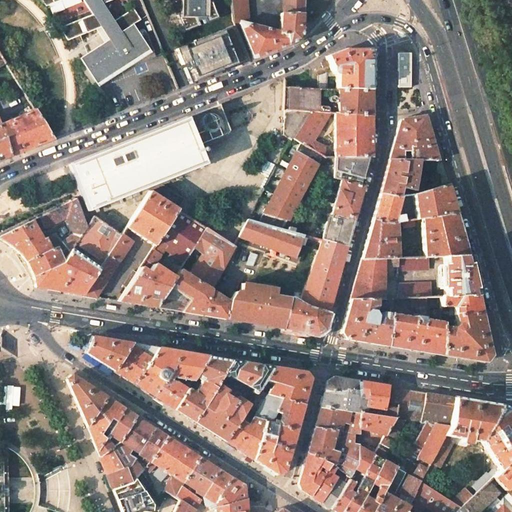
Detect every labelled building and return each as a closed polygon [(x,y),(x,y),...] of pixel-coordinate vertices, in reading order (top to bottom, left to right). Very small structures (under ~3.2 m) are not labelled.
[(43,0),(48,6),(62,0),(84,0),(93,14),(61,27),(69,41),(101,27),(109,39),(81,58),(99,86),(153,52),(138,30),(134,24),(141,20),(133,8),(113,21),(102,3),(109,0),(43,0)] [(179,0),(179,14),(177,15),(184,32),(198,26),(197,22),(199,21),(201,25),(218,18),(211,1),(207,3),(206,0),(179,0)] [(230,0),(233,20),(234,23),(239,22),(248,24),(245,0),(230,0)] [(303,0),(284,0),(284,14),(303,16),(303,0)] [(280,13),(279,32),(286,34),(288,45),(299,40),(303,29),(303,16),(284,14),(280,13)] [(248,24),(239,22),(254,58),(288,45),(286,34),(279,32),(248,24)] [(145,29),(138,30),(153,52),(155,50),(145,29)] [(181,69),(187,85),(237,65),(223,30),(190,43),(191,46),(185,48),(184,46),(173,50),(180,66),(182,65),(183,68),(181,69)] [(337,89),(370,89),(370,49),(343,50),(325,56),(327,60),(329,65),(331,71),(327,73),(327,76),(335,76),(336,89),(337,89)] [(410,87),(410,53),(398,53),(398,87),(410,87)] [(318,88),(328,89),(327,76),(327,73),(313,78),(312,88),(318,88)] [(311,112),(319,112),(318,107),(318,88),(312,88),(293,88),(283,88),(282,110),(283,110),(311,112)] [(334,114),(370,116),(370,89),(337,89),(337,97),(337,103),(331,103),(331,109),(330,113),(334,114)] [(228,131),(218,105),(68,165),(70,171),(81,196),(87,211),(203,164),(195,144),(228,131)] [(0,138),(3,138),(8,156),(51,139),(33,109),(0,124),(0,138)] [(311,112),(283,110),(282,140),(289,140),(290,139),(311,112)] [(321,155),(323,156),(324,147),(312,141),(329,113),(319,112),(311,112),(290,139),(299,143),(321,155)] [(334,157),(370,157),(370,116),(334,114),(334,157)] [(437,160),(425,116),(402,119),(400,120),(398,123),(388,161),(392,161),(402,160),(402,152),(409,151),(409,161),(418,160),(437,160)] [(0,138),(0,159),(8,156),(3,138),(0,138)] [(321,155),(299,143),(258,223),(283,230),(321,155)] [(334,157),(333,178),(340,180),(362,186),(370,157),(334,157)] [(392,161),(388,161),(378,193),(398,197),(400,188),(413,191),(417,167),(418,160),(409,161),(402,160),(392,161)] [(443,179),(420,186),(419,193),(445,185),(443,179)] [(362,186),(340,180),(338,188),(333,204),(331,213),(353,219),(362,186)] [(419,193),(412,195),(415,216),(415,219),(420,219),(454,213),(445,185),(419,193)] [(177,209),(149,190),(125,227),(135,234),(149,243),(153,246),(158,239),(177,210),(177,209)] [(398,197),(378,193),(371,220),(390,223),(392,216),(398,197)] [(75,198),(38,217),(42,225),(44,228),(64,218),(72,232),(59,240),(68,252),(86,226),(75,198)] [(177,210),(158,239),(166,245),(179,254),(187,258),(206,229),(177,210)] [(353,219),(331,213),(330,217),(327,216),(321,240),(345,246),(353,219)] [(466,256),(454,213),(420,219),(423,257),(428,257),(442,257),(466,256)] [(395,216),(392,216),(390,223),(395,223),(396,222),(412,220),(415,219),(415,216),(402,215),(395,216)] [(120,235),(92,216),(86,226),(68,252),(60,263),(32,277),(34,287),(81,295),(120,235)] [(38,217),(30,220),(35,229),(42,225),(38,217)] [(30,220),(0,235),(0,239),(10,247),(17,253),(21,257),(24,263),(32,277),(60,263),(68,252),(59,240),(54,233),(44,239),(44,238),(41,240),(35,229),(30,220)] [(241,232),(239,237),(279,252),(295,258),(302,239),(303,235),(283,230),(258,223),(247,220),(241,232)] [(390,223),(371,220),(360,259),(397,258),(397,249),(396,242),(395,229),(395,223),(390,223)] [(412,220),(396,222),(398,229),(413,226),(412,220)] [(178,271),(210,291),(225,262),(234,246),(206,229),(187,258),(178,271)] [(120,235),(81,295),(95,297),(132,241),(121,233),(120,235)] [(144,260),(158,268),(166,257),(161,253),(166,245),(158,239),(153,246),(144,260)] [(345,246),(321,240),(317,251),(313,263),(299,304),(305,308),(327,315),(345,246)] [(403,248),(397,249),(397,258),(415,257),(415,248),(403,248)] [(166,273),(174,278),(178,271),(187,258),(179,254),(166,273)] [(475,295),(466,256),(442,257),(443,264),(439,265),(440,289),(443,289),(443,296),(475,295)] [(415,257),(397,258),(397,270),(428,269),(428,257),(423,257),(415,257)] [(397,258),(360,259),(349,300),(374,299),(380,299),(391,299),(398,299),(397,285),(397,270),(397,258)] [(117,301),(155,307),(168,287),(174,278),(166,273),(158,268),(144,260),(136,272),(126,287),(117,301)] [(136,272),(133,270),(123,285),(126,287),(136,272)] [(181,312),(225,319),(228,302),(210,291),(178,271),(174,278),(168,287),(188,299),(181,312)] [(430,283),(397,285),(398,299),(410,298),(430,297),(430,283)] [(225,319),(281,328),(289,299),(275,297),(276,290),(242,284),(240,294),(232,293),(228,302),(225,319)] [(188,299),(168,287),(155,307),(181,312),(188,299)] [(490,355),(475,295),(443,296),(440,297),(441,321),(445,320),(444,311),(449,311),(449,315),(453,315),(456,326),(453,328),(452,328),(452,326),(448,326),(448,327),(441,326),(442,355),(483,362),(490,355)] [(430,297),(410,298),(409,303),(414,304),(414,305),(425,307),(425,306),(430,307),(432,297),(430,297)] [(327,315),(305,308),(299,304),(289,299),(281,328),(315,334),(316,334),(322,330),(323,329),(327,315)] [(344,339),(386,346),(390,314),(391,299),(380,299),(380,305),(383,308),(386,308),(386,310),(385,313),(380,313),(374,315),(371,312),(374,306),(374,299),(349,300),(339,332),(344,339)] [(413,317),(390,314),(386,346),(442,355),(441,326),(441,322),(422,319),(423,315),(413,313),(413,317)] [(131,343),(91,336),(85,352),(113,371),(131,343)] [(134,384),(157,348),(131,343),(113,371),(124,377),(134,384)] [(195,377),(208,357),(157,348),(134,384),(144,390),(164,403),(173,409),(186,389),(170,379),(172,376),(174,378),(192,380),(195,377)] [(231,360),(208,357),(195,377),(202,381),(197,389),(189,385),(186,389),(173,409),(183,415),(193,421),(216,384),(221,377),(222,376),(231,360)] [(226,375),(242,383),(253,389),(252,391),(252,392),(254,393),(257,390),(271,367),(231,360),(222,376),(224,377),(226,377),(226,375)] [(304,372),(271,367),(257,390),(266,395),(273,397),(280,399),(301,405),(305,392),(309,379),(304,372)] [(65,379),(86,427),(105,397),(88,386),(70,375),(68,377),(67,378),(65,379)] [(356,381),(332,377),(326,381),(318,407),(362,414),(365,414),(366,397),(363,397),(357,397),(356,381)] [(228,388),(224,379),(219,386),(226,391),(228,388)] [(388,387),(360,382),(360,393),(362,395),(363,397),(366,397),(365,414),(382,416),(388,387)] [(219,386),(216,384),(193,421),(209,431),(225,441),(239,418),(245,409),(248,404),(237,397),(239,395),(228,388),(226,391),(219,386)] [(19,405),(19,387),(3,387),(3,405),(19,405)] [(399,388),(388,387),(382,416),(394,418),(399,388)] [(399,388),(394,418),(404,420),(420,423),(424,393),(399,388)] [(266,395),(257,390),(254,393),(248,404),(245,409),(254,415),(266,395)] [(454,397),(424,393),(420,423),(434,425),(449,428),(454,397)] [(273,397),(266,395),(254,415),(252,417),(264,421),(271,423),(275,412),(280,399),(273,397)] [(114,403),(105,397),(86,427),(91,438),(92,441),(96,450),(103,438),(101,436),(99,435),(102,431),(106,435),(123,409),(114,403)] [(500,405),(454,397),(449,428),(445,436),(455,437),(461,438),(461,442),(465,443),(465,439),(481,442),(500,405)] [(301,405),(280,399),(275,412),(283,414),(279,426),(271,423),(264,421),(253,459),(265,467),(276,474),(282,472),(288,451),(292,439),(301,405)] [(511,416),(508,409),(500,405),(481,442),(496,465),(498,470),(511,457),(511,416)] [(362,414),(318,407),(313,427),(336,430),(340,417),(346,419),(344,431),(360,434),(361,427),(362,414)] [(119,442),(135,417),(129,413),(123,409),(106,435),(103,438),(96,450),(98,457),(119,442)] [(365,414),(362,414),(361,427),(385,434),(394,418),(382,416),(365,414)] [(144,423),(135,417),(119,442),(133,450),(139,454),(154,429),(144,423)] [(248,423),(239,418),(225,441),(239,450),(253,459),(264,421),(252,417),(248,423)] [(404,420),(394,418),(385,434),(373,455),(383,460),(404,420)] [(434,425),(420,423),(410,441),(417,444),(423,446),(434,425)] [(449,428),(434,425),(423,446),(417,458),(430,464),(430,463),(445,436),(449,428)] [(336,430),(313,427),(306,453),(330,464),(333,465),(342,431),(336,430)] [(150,461),(166,436),(154,429),(139,454),(139,455),(150,461)] [(344,431),(342,431),(333,465),(341,470),(350,476),(358,465),(359,446),(360,434),(344,431)] [(176,443),(166,436),(150,461),(156,465),(164,470),(171,474),(186,449),(176,443)] [(455,437),(445,436),(430,463),(436,466),(439,467),(455,437)] [(417,444),(410,441),(406,449),(412,453),(417,444)] [(133,450),(119,442),(98,457),(105,475),(131,467),(134,461),(136,458),(129,454),(133,450)] [(373,455),(359,446),(358,465),(365,470),(373,455)] [(199,457),(186,449),(171,474),(170,475),(164,490),(175,496),(181,487),(199,457)] [(306,453),(297,483),(300,489),(309,495),(330,464),(306,453)] [(150,461),(139,455),(134,461),(142,470),(144,468),(150,461)] [(383,460),(373,455),(365,470),(356,488),(340,511),(353,511),(357,506),(383,460)] [(409,460),(402,456),(397,464),(395,467),(383,492),(389,495),(391,491),(392,492),(409,460)] [(208,464),(199,457),(181,487),(193,495),(195,493),(202,496),(218,470),(208,464)] [(511,457),(498,470),(491,477),(497,483),(504,490),(507,492),(511,487),(511,457)] [(395,467),(383,460),(357,506),(353,511),(372,511),(376,506),(383,492),(395,467)] [(131,467),(105,475),(111,488),(131,482),(142,470),(134,461),(131,467)] [(156,465),(150,461),(144,468),(149,472),(156,465)] [(436,466),(430,463),(430,464),(427,469),(420,482),(426,486),(436,466)] [(330,464),(309,495),(314,499),(320,502),(341,470),(333,465),(330,464)] [(365,470),(358,465),(350,476),(329,508),(334,511),(335,511),(340,511),(356,488),(365,470)] [(427,469),(419,465),(412,477),(408,475),(399,493),(412,499),(420,482),(427,469)] [(498,470),(496,465),(482,479),(483,480),(484,484),(487,481),(491,477),(498,470)] [(157,494),(142,470),(131,482),(139,502),(141,511),(146,511),(152,511),(159,498),(157,494)] [(215,502),(230,477),(224,474),(218,470),(202,496),(205,506),(207,505),(215,502)] [(329,508),(350,476),(341,470),(320,502),(325,505),(329,508)] [(230,477),(215,502),(207,505),(209,510),(212,509),(244,500),(243,485),(230,477)] [(497,483),(491,477),(487,481),(493,488),(497,483)] [(497,492),(493,488),(487,481),(484,484),(478,489),(471,496),(459,508),(455,511),(454,511),(476,511),(494,495),(497,492)] [(119,509),(139,502),(131,482),(111,488),(119,509)] [(426,486),(420,482),(412,499),(424,507),(433,511),(454,511),(455,511),(459,508),(451,502),(426,486)] [(193,495),(181,487),(175,496),(179,499),(195,509),(200,499),(193,495)] [(511,487),(507,492),(501,498),(511,509),(511,487)] [(464,488),(451,502),(459,508),(471,496),(464,488)] [(159,498),(152,511),(173,511),(179,499),(175,496),(164,490),(159,498)] [(389,495),(383,492),(376,506),(372,511),(388,511),(396,499),(389,495)] [(412,499),(399,493),(396,499),(408,507),(412,499)] [(485,511),(499,500),(494,495),(476,511),(485,511)] [(511,511),(511,509),(501,498),(499,500),(485,511),(511,511)] [(192,511),(195,509),(179,499),(173,511),(192,511)] [(408,507),(396,499),(388,511),(404,511),(405,511),(408,507)] [(421,511),(424,507),(412,499),(408,507),(416,511),(421,511)] [(244,511),(244,500),(212,509),(212,511),(244,511)] [(139,502),(119,509),(120,511),(140,511),(141,511),(139,502)]
